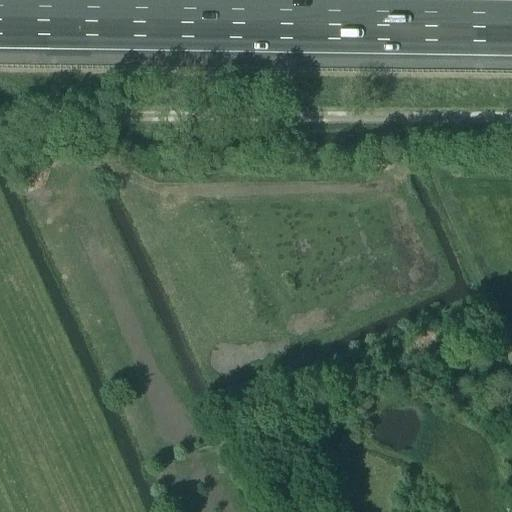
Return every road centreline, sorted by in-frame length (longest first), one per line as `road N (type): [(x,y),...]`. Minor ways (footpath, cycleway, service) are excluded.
road 1 (motorway): [(0,25),(511,30)]
road 2 (track): [(511,119),(0,114)]
